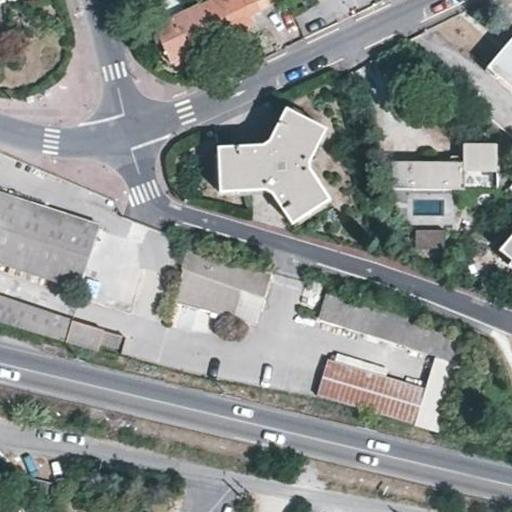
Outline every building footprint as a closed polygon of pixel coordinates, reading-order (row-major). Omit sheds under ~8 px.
[(154,26),(186,11),(180,0),(171,0),(161,5),(156,10),(153,18),(154,26)] [(214,0),(202,6),(219,41),(254,24),(251,15),(258,11),(276,2),(274,0),(214,0)] [(172,64),(219,41),(202,6),(201,4),(186,11),(154,26),(163,46),(172,64)] [(511,44),(493,67),(511,84),(511,44)] [(329,202),(311,172),(310,168),(310,164),(311,158),(324,131),(285,111),(273,138),(271,140),(269,142),(264,146),(260,148),(218,149),(221,193),(260,190),(264,191),(268,192),(273,195),(278,204),(291,225),(329,202)] [(497,191),(497,146),(462,145),(462,165),(417,164),(394,164),(393,189),(435,190),(436,190),(497,191)] [(0,260),(81,289),(102,229),(0,193),(0,260)] [(511,236),(500,250),(511,261),(511,236)] [(242,293),(266,300),(274,272),(190,244),(182,269),(184,271),(176,302),(235,320),(242,293)] [(0,320),(81,345),(99,350),(100,345),(123,351),(127,337),(104,331),(103,329),(73,321),(73,318),(0,293),(0,320)] [(473,341),(467,338),(411,322),(330,296),(323,321),(444,359),(432,391),(373,374),(334,362),(322,397),(436,432),(439,432),(468,355),(473,341)]
